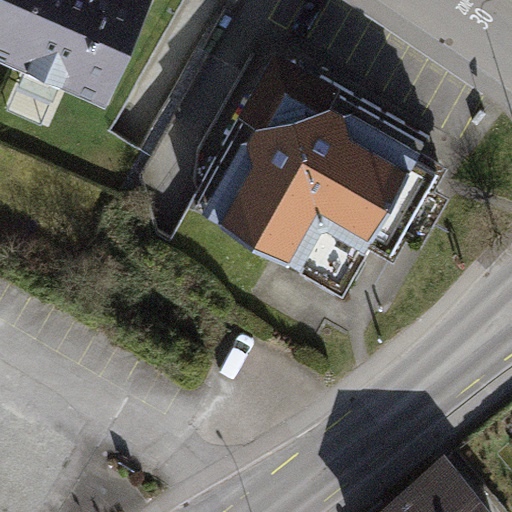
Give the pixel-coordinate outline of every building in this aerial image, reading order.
[(70,79),(105,94),(146,0),(0,0),(0,48),(18,57),(23,45),(75,68),(70,79)] [(295,24),(308,0),(277,0),(271,11),(295,24)] [(264,68),(251,92),(284,112),(282,105),(300,100),(302,106),(321,73),(296,60),(264,68)] [(189,201),(342,288),(430,134),(321,73),(302,106),(300,100),(282,105),(284,112),(251,92),(189,201)] [(96,269),(85,285),(116,306),(127,290),(96,269)] [(483,511),(450,470),(413,500),(407,492),(381,511),(483,511)]
